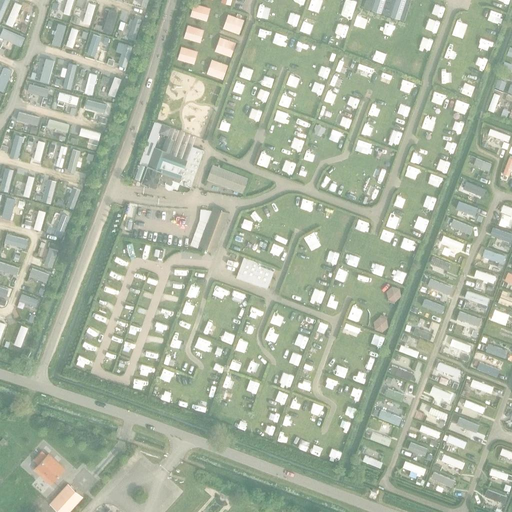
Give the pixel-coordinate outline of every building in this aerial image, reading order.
[(365,0),(363,7),(403,20),(409,0),(369,0),(369,2),(365,0)] [(504,61),(500,70),(509,73),(511,69),(511,64),(504,61)] [(497,79),(494,87),(503,90),(506,82),(502,80),(497,79)] [(494,92),(487,110),(493,112),(501,94),(494,92)] [(162,124),(154,121),(139,163),(146,166),(140,182),(155,188),(159,177),(161,177),(161,183),(164,184),(164,187),(167,189),(172,190),(173,188),(177,189),(179,184),(190,188),(203,150),(191,146),(187,159),(171,153),(175,140),(166,136),(161,149),(154,147),(159,132),(167,135),(170,127),(162,124)] [(487,134),(507,141),(509,136),(489,128),(487,134)] [(245,145),(231,139),(229,145),(242,151),(245,145)] [(469,158),(487,165),(490,159),(471,152),(469,158)] [(206,179),(242,193),(248,177),(212,164),(206,179)] [(466,170),(483,176),(485,171),(468,165),(466,170)] [(457,195),(474,201),(477,195),(459,189),(457,195)] [(449,209),(469,217),(471,210),(452,203),(449,209)] [(500,211),(511,215),(511,208),(503,204),(500,211)] [(199,245),(214,250),(228,213),(213,207),(212,210),(199,245)] [(189,245),(197,248),(198,244),(199,245),(212,210),(210,210),(200,209),(199,220),(189,245)] [(444,225),(460,231),(463,225),(446,219),(444,225)] [(495,230),(511,236),(511,230),(498,225),(495,230)] [(440,241),(460,250),(463,243),(443,235),(440,241)] [(485,252),(504,260),(506,253),(488,246),(485,252)] [(429,263),(447,270),(450,263),(432,256),(429,263)] [(237,274),(268,285),(274,268),(243,257),(237,274)] [(498,275),(500,270),(484,263),(482,269),(498,275)] [(420,279),(439,287),(441,281),(422,274),(420,279)] [(492,292),(494,286),(477,280),(475,285),(480,287),(479,289),(483,290),(484,289),(492,292)] [(497,302),(507,306),(508,303),(511,304),(511,301),(511,297),(508,296),(509,292),(502,290),(497,302)] [(415,302),(433,309),(436,303),(426,299),(426,297),(422,296),(421,298),(417,296),(415,302)] [(485,309),(487,303),(469,297),(467,303),(485,309)] [(408,312),(427,319),(429,313),(411,307),(408,312)] [(508,314),(503,312),(503,310),(496,307),(495,309),(494,308),(490,319),(504,324),(508,314)] [(484,325),(486,319),(467,312),(465,318),(484,325)] [(488,324),(486,330),(502,336),(505,330),(488,324)] [(403,334),(423,342),(426,336),(407,329),(406,331),(404,331),(403,334)] [(452,345),(470,352),(472,347),(454,340),(452,345)] [(485,351),(504,358),(506,352),(494,348),(495,344),(490,343),(489,346),(480,343),(477,349),(485,352),(485,351)] [(397,350),(417,358),(419,351),(400,344),(397,350)] [(477,368),(496,375),(498,368),(485,364),(488,356),(482,354),(477,368)] [(389,372),(410,380),(412,372),(392,365),(389,372)] [(457,382),(460,375),(439,367),(436,374),(457,382)] [(469,385),(490,393),(493,386),(472,379),(469,385)] [(447,400),(450,393),(432,386),(429,393),(447,400)] [(381,393),(398,399),(400,394),(383,387),(381,393)] [(463,405),(482,413),(484,407),(465,399),(463,405)] [(374,410),(391,417),(393,410),(377,403),(374,410)] [(444,419),(447,413),(430,407),(428,413),(436,416),(436,417),(438,418),(439,417),(444,419)] [(454,422),(471,428),(473,423),(457,416),(454,422)] [(370,426),(385,432),(387,426),(372,420),(370,426)] [(419,430),(437,438),(439,432),(421,424),(419,430)] [(446,441),(463,448),(466,441),(448,434),(446,441)] [(364,443),(379,449),(381,443),(367,437),(364,443)] [(411,450),(429,457),(432,450),(414,443),(411,450)] [(499,453),(511,458),(511,451),(501,448),(499,453)] [(48,454),(46,455),(41,451),(33,460),(38,464),(33,470),(40,475),(42,473),(52,482),(64,468),(48,454)] [(440,460),(461,469),(464,462),(443,454),(440,460)] [(362,460),(379,468),(382,462),(364,455),(362,460)] [(402,467),(423,475),(425,468),(404,460),(402,467)] [(455,480),(433,471),(430,478),(452,487),(455,480)] [(493,485),(508,491),(510,485),(495,479),(493,485)] [(49,503),(58,511),(68,511),(83,496),(67,483),(49,503)] [(484,495),(504,503),(507,496),(486,488),(484,495)]
